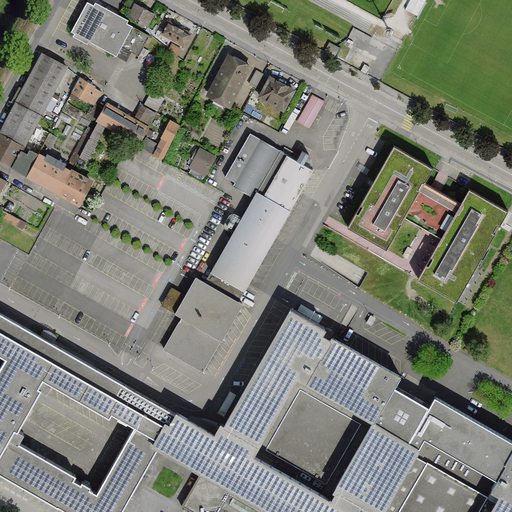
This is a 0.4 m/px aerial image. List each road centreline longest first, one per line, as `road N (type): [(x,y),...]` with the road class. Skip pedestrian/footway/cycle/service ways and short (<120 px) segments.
road 1 (tertiary): [(191,0),(511,174)]
road 2 (residential): [(0,111),(61,0)]
